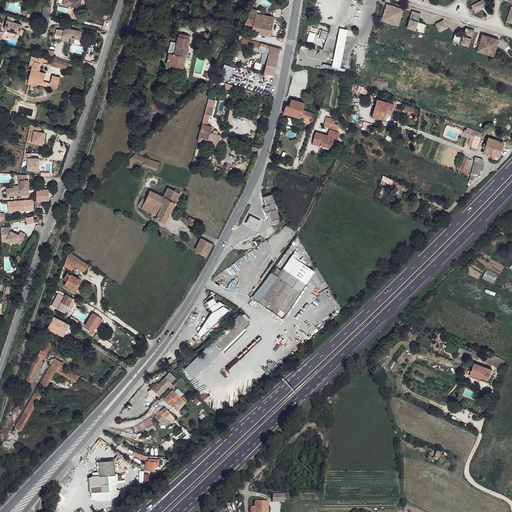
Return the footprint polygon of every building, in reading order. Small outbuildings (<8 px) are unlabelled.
[(486,0),(480,0),(472,4),(475,10),(488,3),(486,0)] [(402,8),(387,3),(381,20),(397,25),(402,8)] [(40,20),(46,22),(48,18),(50,6),(44,5),(43,7),(42,15),(42,16),(41,17),(40,16),(40,19),(40,20)] [(247,19),(243,26),(258,29),(257,33),(270,36),(274,17),(255,13),(255,10),(252,8),(248,15),(247,19)] [(419,14),(412,11),(406,27),(422,32),(425,23),(417,21),(419,14)] [(13,21),(7,19),(4,29),(21,35),(23,29),(20,28),(19,28),(20,24),(13,21)] [(443,19),(435,23),(439,31),(447,27),(443,19)] [(59,29),(57,35),(62,37),(63,35),(79,39),(79,41),(84,42),(85,36),(81,34),(82,31),(64,27),(63,30),(59,29)] [(462,35),(455,32),(452,41),(469,46),(473,30),(465,27),(462,35)] [(329,30),(321,28),(318,37),(326,40),(329,30)] [(306,42),(312,43),(316,33),(309,31),(306,42)] [(345,35),(339,33),(334,58),(340,60),(345,35)] [(498,38),(481,33),(477,50),(493,55),(498,38)] [(169,54),(166,65),(182,68),(189,39),(178,37),(174,55),(169,54)] [(243,44),(243,46),(259,50),(260,48),(261,44),(252,42),(243,40),(242,39),(240,40),(239,40),(238,41),(237,42),(243,44)] [(269,48),(264,73),(275,75),(280,50),(269,46),(269,48)] [(34,61),(33,65),(41,67),(42,62),(47,63),(48,58),(39,55),(39,57),(32,56),(31,60),(34,61)] [(52,59),(50,65),(67,70),(69,63),(52,59)] [(221,77),(230,79),(233,66),(225,63),(221,77)] [(204,73),(203,78),(208,80),(211,73),(213,73),(214,72),(213,71),(214,68),(211,67),(207,74),(204,73)] [(30,69),(27,79),(42,84),(43,81),(45,74),(39,72),(30,69)] [(51,75),(49,83),(57,86),(59,77),(51,75)] [(27,79),(26,83),(33,86),(34,84),(56,90),(57,86),(49,83),(43,81),(42,84),(27,79)] [(304,103),(292,99),(289,105),(286,105),(284,112),(300,118),(301,114),(302,110),(304,103)] [(395,103),(383,100),(378,115),(389,119),(392,113),(395,103)] [(402,106),(395,103),(392,113),(399,115),(402,106)] [(416,108),(407,105),(405,110),(409,111),(408,114),(413,116),(416,108)] [(207,106),(202,123),(206,125),(209,116),(211,107),(207,106)] [(335,117),(327,115),(324,125),(337,129),(339,123),(335,121),(335,117)] [(202,123),(198,137),(216,144),(220,135),(216,134),(210,132),(211,129),(212,127),(206,125),(202,123)] [(41,132),(42,127),(30,124),(26,141),(43,145),(45,133),(41,132)] [(338,137),(339,131),(329,129),(328,134),(316,132),(313,143),(321,145),(322,143),(333,146),(335,137),(338,137)] [(497,140),(487,138),(485,143),(492,147),(490,153),(492,154),(497,140)] [(503,142),(497,140),(492,154),(499,157),(503,142)] [(492,147),(485,143),(483,151),(490,153),(492,147)] [(32,152),(24,151),(23,160),(27,160),(27,170),(39,171),(40,157),(32,156),(32,152)] [(136,153),(132,157),(144,162),(146,157),(136,153)] [(470,160),(465,158),(462,170),(466,172),(470,160)] [(27,175),(18,174),(19,186),(14,186),(14,188),(19,187),(21,187),(21,176),(27,177),(27,175)] [(398,182),(385,175),(382,179),(386,180),(385,182),(396,187),(398,182)] [(14,188),(7,188),(7,195),(30,193),(29,180),(28,180),(27,177),(21,176),(21,187),(19,187),(14,188)] [(163,194),(162,195),(166,197),(176,202),(180,193),(168,187),(164,195),(163,194)] [(150,189),(147,200),(161,207),(166,197),(162,195),(163,194),(150,189)] [(37,191),(37,201),(44,201),(50,200),(50,190),(43,190),(37,191)] [(279,217),(271,193),(263,196),(272,223),(278,220),(277,218),(279,217)] [(147,200),(142,207),(153,212),(159,215),(157,219),(166,223),(176,202),(166,197),(161,207),(147,200)] [(24,201),(8,202),(8,213),(24,211),(29,211),(29,203),(24,203),(24,201)] [(257,228),(262,219),(250,214),(246,223),(257,228)] [(1,228),(1,239),(6,239),(15,243),(15,242),(20,244),(25,234),(20,232),(18,235),(11,231),(11,227),(1,228)] [(201,238),(195,251),(206,256),(212,243),(201,238)] [(285,249),(278,261),(284,265),(292,253),(285,249)] [(70,252),(67,256),(77,263),(86,270),(89,265),(70,252)] [(67,256),(66,263),(74,268),(77,263),(67,256)] [(278,316),(281,319),(302,292),(308,285),(293,273),(287,281),(279,275),(282,270),(275,264),(266,278),(254,292),(253,295),(259,299),(266,305),(276,313),(278,316)] [(282,270),(279,275),(287,281),(293,273),(285,266),(282,270)] [(483,276),(494,281),(497,274),(486,269),(483,276)] [(68,273),(62,282),(66,284),(71,275),(68,273)] [(71,275),(66,284),(75,289),(80,280),(71,275)] [(60,290),(53,302),(66,309),(69,304),(65,302),(66,301),(73,305),(77,297),(67,292),(66,293),(60,290)] [(218,302),(215,297),(208,301),(214,311),(225,303),(220,300),(218,302)] [(230,308),(223,304),(214,311),(212,312),(207,321),(212,326),(230,308)] [(93,313),(85,324),(94,330),(99,322),(97,322),(99,317),(93,313)] [(250,323),(242,314),(215,340),(223,349),(250,323)] [(54,317),(48,329),(63,336),(66,329),(71,331),(72,328),(68,325),(69,325),(54,317)] [(98,333),(95,336),(105,345),(108,342),(98,333)] [(43,345),(38,354),(44,357),(51,343),(43,339),(41,344),(43,345)] [(214,340),(184,369),(193,377),(224,350),(223,349),(214,340)] [(473,352),(461,347),(459,353),(469,358),(470,358),(473,352)] [(469,358),(459,353),(456,360),(466,365),(469,358)] [(38,354),(35,363),(40,364),(44,357),(38,354)] [(501,367),(504,358),(492,354),(489,363),(501,367)] [(51,365),(20,419),(26,422),(55,370),(75,382),(78,376),(62,366),(63,363),(55,359),(54,360),(51,365)] [(33,362),(28,377),(33,378),(35,379),(40,364),(35,363),(33,362)] [(493,369),(476,362),(472,373),(479,375),(480,374),(482,375),(490,378),(493,369)] [(169,387),(166,382),(159,385),(162,391),(169,387)] [(162,391),(159,385),(152,389),(155,394),(162,391)] [(182,398),(173,390),(164,399),(168,403),(172,399),(177,403),(182,398)] [(186,402),(182,398),(177,403),(175,405),(179,409),(186,402)] [(154,416),(165,426),(175,417),(164,406),(154,416)] [(150,418),(133,426),(136,431),(152,424),(150,418)] [(115,458),(99,460),(98,475),(94,476),(94,478),(108,476),(108,473),(116,472),(115,458)] [(163,460),(150,459),(149,466),(158,467),(163,467),(163,460)] [(138,471),(141,482),(151,480),(149,473),(144,474),(143,470),(138,471)] [(94,478),(90,478),(92,493),(103,491),(102,486),(109,485),(108,476),(94,478)] [(268,511),(268,502),(255,502),(255,508),(251,508),(250,511),(268,511)]
